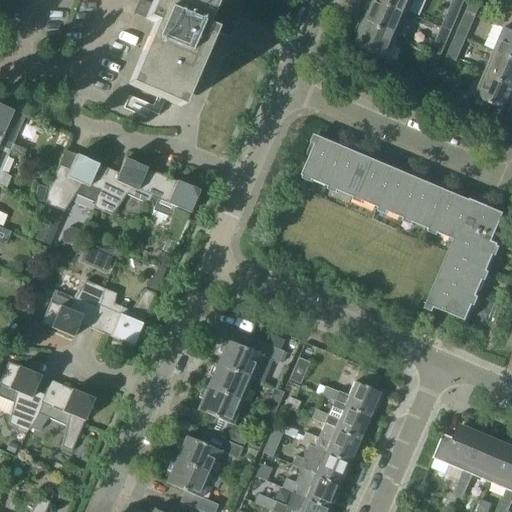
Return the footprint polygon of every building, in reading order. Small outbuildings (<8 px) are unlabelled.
[(138,0),(132,14),(156,25),(129,87),(174,107),(208,29),(199,25),(209,0),(156,0),(154,6),(140,0),(138,0)] [(374,0),(364,23),(399,38),(409,15),(374,0)] [(374,0),(409,15),(415,0),(374,0)] [(470,1),(456,35),(466,39),(480,5),(470,1)] [(441,29),(452,33),(458,17),(448,13),(441,29)] [(494,23),(484,47),(494,52),(511,59),(511,19),(504,16),(500,26),(494,23)] [(355,45),(373,53),(368,64),(390,74),(395,63),(390,61),(399,38),(364,23),(355,45)] [(431,52),(442,57),(452,33),(441,29),(431,52)] [(466,39),(456,35),(446,58),(457,63),(466,39)] [(442,57),(431,52),(422,74),(433,79),(442,57)] [(511,59),(494,52),(484,75),(511,87),(511,59)] [(461,86),(454,102),(487,116),(492,105),(510,113),(511,109),(511,87),(484,75),(476,93),(461,86)] [(0,148),(10,153),(10,152),(25,158),(28,151),(13,145),(25,118),(0,107),(0,148)] [(467,109),(462,122),(475,128),(480,114),(467,109)] [(301,178),(459,243),(432,307),(466,322),(498,246),(492,243),(504,215),(469,200),(466,206),(317,142),(301,178)] [(0,187),(2,189),(8,176),(1,173),(10,153),(0,148),(0,187)] [(59,166),(49,188),(45,206),(64,213),(75,196),(95,204),(97,192),(98,192),(105,177),(108,170),(76,156),(70,171),(59,166)] [(97,192),(95,204),(94,209),(112,217),(125,196),(144,204),(148,197),(147,196),(156,173),(125,160),(115,181),(105,177),(98,192),(97,192)] [(169,213),(172,214),(166,240),(176,244),(199,192),(156,173),(147,196),(148,197),(144,204),(148,206),(151,198),(157,200),(152,212),(167,218),(169,213)] [(47,210),(34,240),(49,246),(63,217),(47,210)] [(157,290),(165,272),(159,268),(149,284),(157,290)] [(55,291),(50,303),(41,325),(73,339),(82,318),(92,322),(93,322),(99,307),(100,307),(104,290),(85,282),(74,300),(70,298),(69,301),(56,296),(57,292),(55,291)] [(93,322),(92,322),(89,329),(133,347),(155,295),(145,290),(131,312),(114,305),(116,295),(104,290),(100,307),(99,307),(93,322)] [(270,334),(266,344),(280,350),(285,340),(270,334)] [(246,349),(227,341),(217,365),(253,379),(262,357),(279,364),(284,352),(280,350),(266,344),(250,338),(246,349)] [(299,358),(289,380),(301,385),(311,363),(299,358)] [(0,399),(13,404),(8,426),(27,434),(30,429),(37,419),(43,405),(41,404),(45,396),(35,392),(41,377),(8,364),(0,383),(0,399)] [(208,387),(243,402),(253,379),(217,365),(208,387)] [(48,419),(67,427),(62,449),(72,453),(94,400),(51,382),(45,396),(41,404),(43,405),(37,419),(30,429),(39,433),(48,419)] [(325,387),(321,397),(334,402),(372,418),(383,393),(357,382),(350,397),(338,392),(338,393),(325,387)] [(198,411),(216,419),(211,430),(245,444),(249,433),(233,426),(243,402),(208,387),(198,411)] [(283,394),(274,389),(263,413),(273,417),(276,411),(279,405),(284,394),(283,394)] [(315,410),(311,420),(324,425),(324,424),(363,440),(372,418),(334,402),(328,416),(315,410)] [(305,433),(301,443),(308,446),(326,453),(327,452),(353,463),(363,440),(324,424),(324,425),(318,438),(305,433)] [(276,429),(267,451),(275,454),(284,432),(276,429)] [(445,436),(435,460),(464,473),(468,475),(469,473),(484,438),(462,429),(457,441),(445,436)] [(204,445),(186,437),(176,460),(211,475),(221,453),(237,460),(243,448),(209,433),(204,445)] [(469,473),(475,475),(491,482),(506,447),(484,438),(469,473)] [(295,456),(291,466),(301,470),(301,469),(317,475),(343,486),(353,463),(327,452),(326,453),(308,446),(303,459),(295,456)] [(511,449),(506,447),(491,482),(507,488),(511,490),(511,449)] [(166,483),(185,491),(180,502),(202,511),(215,511),(218,505),(202,498),(207,485),(217,489),(221,479),(211,475),(176,460),(166,483)] [(286,480),(281,489),(292,493),(295,495),(296,493),(333,509),(343,486),(317,475),(301,469),(301,470),(295,484),(286,480)] [(464,473),(460,484),(469,488),(475,475),(469,473),(468,475),(464,473)] [(463,501),(469,488),(460,484),(454,497),(463,501)] [(511,503),(511,490),(507,488),(502,501),(511,505),(511,503)] [(258,495),(254,503),(263,507),(275,511),(331,511),(333,509),(296,493),(295,495),(292,493),(286,507),(267,499),(258,495)] [(46,511),(50,503),(40,499),(31,511),(46,511)] [(508,511),(511,505),(502,501),(497,511),(508,511)]
